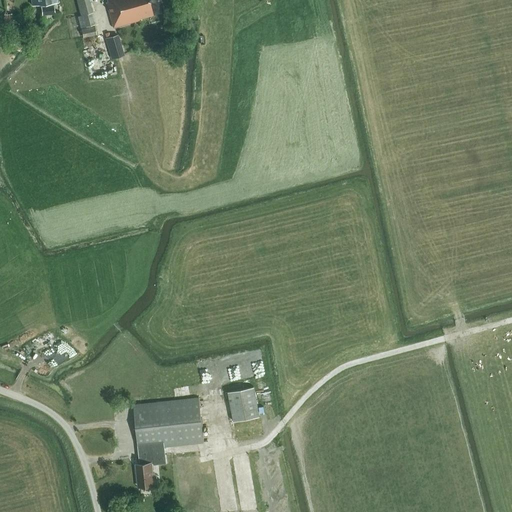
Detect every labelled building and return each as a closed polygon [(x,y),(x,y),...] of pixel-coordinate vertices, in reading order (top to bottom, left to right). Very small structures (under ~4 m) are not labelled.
[(31,0),(32,5),(43,3),(44,6),(41,7),(42,14),(54,13),(53,2),(58,1),(57,0),(31,0)] [(76,0),(80,14),(92,11),(88,0),(76,0)] [(106,1),(113,27),(163,12),(159,0),(107,0),(107,1),(106,1)] [(13,22),(12,13),(4,14),(5,23),(13,22)] [(96,33),(94,25),(81,28),(83,36),(96,33)] [(123,53),(117,34),(106,37),(112,57),(123,53)] [(55,328),(39,333),(43,344),(58,338),(55,328)] [(259,415),(254,385),(227,390),(233,420),(259,415)] [(199,398),(176,400),(133,405),(138,449),(139,449),(140,464),(136,464),(139,486),(154,485),(151,463),(153,463),(152,447),(204,442),(199,398)]
